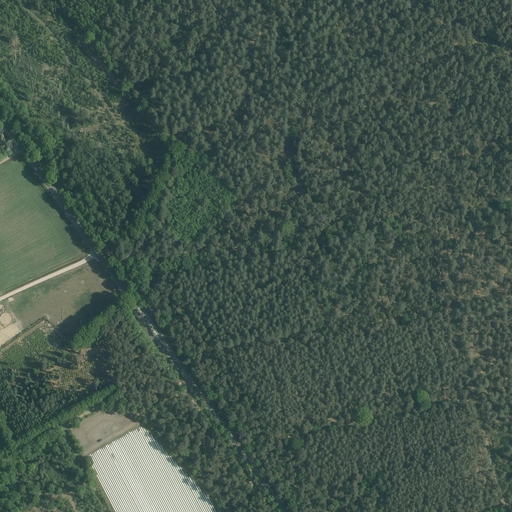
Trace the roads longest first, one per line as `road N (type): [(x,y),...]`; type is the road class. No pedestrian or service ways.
road 1 (tertiary): [(283,511),(0,115)]
road 2 (track): [(194,388),(151,414),(100,406),(0,463)]
